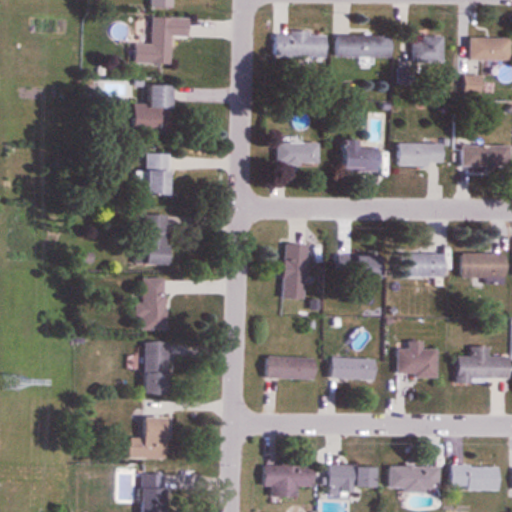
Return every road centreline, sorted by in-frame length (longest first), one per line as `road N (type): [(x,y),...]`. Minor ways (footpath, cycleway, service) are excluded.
road 1 (residential): [(246,0),(231,511)]
road 2 (residential): [(235,421),(511,424)]
road 3 (residential): [(242,204),(511,207)]
